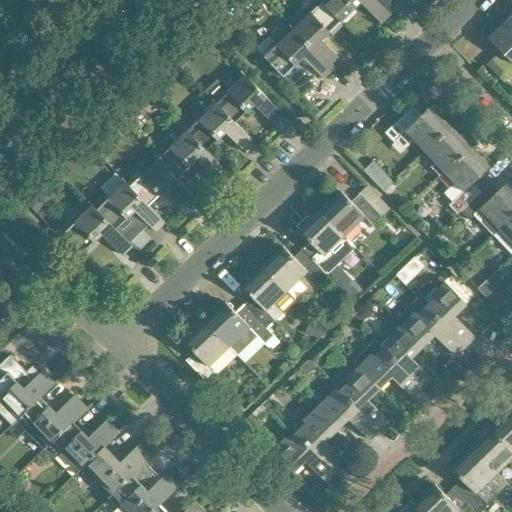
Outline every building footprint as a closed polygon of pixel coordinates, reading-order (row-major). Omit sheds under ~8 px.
[(322,40),(342,21),(322,0),(293,28),(333,69),(342,61),(322,40)] [(391,14),(377,0),(322,0),(342,21),(361,2),(381,23),(391,14)] [(377,0),(391,14),(400,5),(394,0),(377,0)] [(501,51),(487,64),(505,82),(510,77),(511,74),(511,24),(508,20),(489,38),(501,51)] [(269,36),(256,49),(284,77),(304,58),(324,79),(333,69),(293,28),(277,44),(269,36)] [(202,30),(191,41),(200,50),(211,40),(202,30)] [(179,65),(173,71),(180,78),(186,72),(179,65)] [(285,116),(241,71),(245,76),(230,90),(221,81),(208,94),(217,103),(236,122),(255,104),(275,125),(285,116)] [(146,89),(138,97),(145,104),(153,97),(146,89)] [(188,131),(207,150),(226,132),(246,153),(256,144),(236,122),(217,103),(188,131)] [(426,151),(451,127),(431,106),(415,121),(406,113),(385,133),(395,142),(406,131),(426,151)] [(113,118),(107,124),(112,129),(118,123),(113,118)] [(470,147),(451,127),(426,151),(445,171),(470,147)] [(188,131),(159,158),(178,178),(197,160),(218,181),(227,171),(207,150),(188,131)] [(457,215),(461,211),(482,191),(474,183),(490,167),(470,147),(445,171),(464,191),(449,206),(457,215)] [(130,186),(149,206),(168,187),(189,208),(198,199),(178,178),(159,158),(130,186)] [(69,159),(59,168),(65,174),(75,165),(69,159)] [(373,161),(364,170),(384,191),(394,182),(373,161)] [(149,206),(130,186),(127,182),(98,210),(116,229),(130,243),(145,229),(143,226),(147,223),(156,232),(165,223),(149,206)] [(501,229),(511,218),(511,190),(506,184),(490,199),(482,191),(461,211),(469,220),(473,216),(492,237),(501,229)] [(39,185),(24,200),(33,208),(47,194),(39,185)] [(341,191),(320,211),(345,236),(365,217),(374,225),(383,216),(360,193),(351,201),(341,191)] [(116,229),(98,210),(93,205),(64,234),(82,253),(102,234),(123,255),(132,246),(130,243),(116,229)] [(345,236),(320,211),(300,231),(310,241),(302,249),(324,272),(333,264),(325,255),(345,236)] [(511,218),(501,229),(511,240),(511,218)] [(283,246),(263,266),(288,291),(308,272),(316,280),(324,272),(302,249),(293,257),(283,246)] [(288,291),(263,266),(242,286),(252,296),(245,304),(267,327),(283,312),(275,304),(288,291)] [(419,298),(426,306),(466,347),(475,338),(454,316),(467,304),(440,276),(434,282),(431,282),(428,282),(425,283),(422,284),(420,287),(420,289),(419,290),(419,292),(419,294),(419,295),(420,297),(419,298)] [(511,299),(490,276),(486,280),(494,289),(486,297),(506,318),(511,312),(511,299)] [(494,289),(486,280),(477,288),(486,297),(494,289)] [(274,335),(267,327),(245,304),(236,312),(226,302),(205,321),(230,347),(238,356),(258,337),(265,344),(274,335)] [(362,308),(353,317),(361,325),(371,314),(364,306),(362,308)] [(456,356),(466,347),(426,306),(418,315),(415,312),(402,324),(423,346),(430,339),(433,342),(437,342),(439,340),(456,356)] [(194,352),(186,360),(208,384),(218,375),(210,366),(230,347),(205,321),(184,341),(194,352)] [(320,325),(312,321),(306,333),(315,337),(320,325)] [(411,358),(423,346),(402,324),(389,337),(392,339),(383,348),(423,388),(432,379),(411,358)] [(354,360),(359,366),(380,388),(392,376),(413,398),(423,388),(383,348),(375,340),(354,360)] [(10,355),(0,364),(0,411),(12,425),(17,420),(41,397),(56,384),(43,371),(40,373),(34,379),(27,372),(10,355)] [(315,364),(310,358),(299,368),(305,374),(315,364)] [(368,400),(380,388),(359,366),(354,360),(332,381),(341,389),(380,430),(389,421),(368,400)] [(370,440),(380,430),(341,389),(331,399),(329,396),(316,408),(337,430),(349,418),(370,440)] [(41,398),(18,420),(45,449),(50,444),(73,422),(87,408),(75,395),(56,413),(41,398)] [(325,441),(337,430),(316,408),(303,421),(306,423),(297,432),(337,472),(346,463),(325,441)] [(511,409),(492,429),(511,449),(511,409)] [(73,422),(50,444),(59,454),(63,450),(82,469),(105,447),(120,433),(107,420),(88,438),(73,422)] [(511,449),(492,429),(472,448),(497,474),(508,464),(511,467),(511,449)] [(286,437),(273,450),(294,472),(306,460),(327,481),(337,472),(297,432),(288,440),(286,437)] [(105,447),(82,469),(92,479),(96,475),(114,493),(133,476),(145,464),(152,458),(139,444),(120,462),(105,447)] [(461,479),(453,486),(476,510),(505,482),(497,474),(472,448),(451,468),(461,479)] [(114,493),(109,498),(119,508),(123,503),(131,511),(152,511),(161,504),(179,486),(167,473),(148,491),(141,484),(153,473),(145,464),(133,476),(114,493)] [(474,511),(476,510),(453,486),(445,494),(435,484),(415,504),(422,511),(474,511)] [(152,511),(204,511),(194,502),(184,511),(168,511),(161,504),(152,511)]
